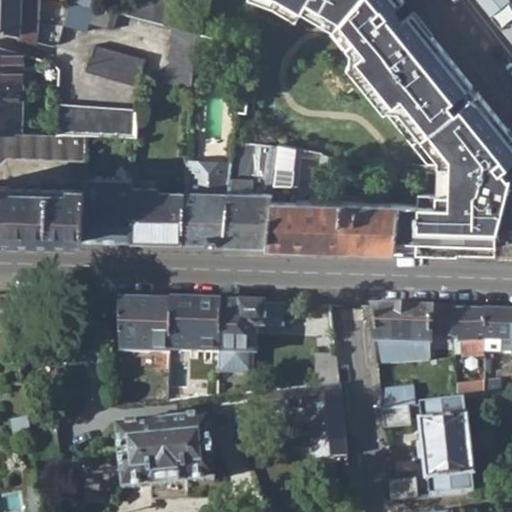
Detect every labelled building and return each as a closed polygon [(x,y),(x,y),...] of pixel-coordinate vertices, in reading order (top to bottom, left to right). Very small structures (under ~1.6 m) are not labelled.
[(38,0),(0,0),(0,28),(6,30),(5,33),(38,43),(38,0)] [(70,0),(63,23),(87,29),(89,21),(93,6),(89,4),(73,0),(70,0)] [(183,0),(125,0),(122,13),(154,21),(174,27),(195,32),(199,34),(207,6),(183,0)] [(415,203),(399,202),(393,247),(494,250),(495,232),(509,173),(511,170),(511,131),(483,96),(430,32),(426,36),(407,13),(401,18),(391,7),(399,0),(281,0),(308,14),(314,4),(333,15),(348,33),(339,40),(351,54),(342,62),(424,162),(423,191),(415,191),(415,203)] [(511,0),(481,0),(511,39),(511,12),(511,0)] [(314,4),(308,14),(328,26),(339,40),(348,33),(333,15),(314,4)] [(118,12),(93,6),(89,21),(114,28),(118,12)] [(190,87),(195,32),(174,27),(170,41),(173,42),(170,58),(172,58),(164,81),(190,87)] [(141,74),(144,59),(104,47),(94,44),(90,55),(86,55),(83,62),(89,64),(88,69),(137,82),(137,73),(141,74)] [(0,48),(0,83),(22,84),(23,55),(0,48)] [(0,83),(0,131),(21,132),(22,84),(0,83)] [(56,102),(54,133),(84,134),(135,136),(136,106),(56,102)] [(54,133),(21,132),(0,131),(0,160),(1,160),(8,157),(83,159),(84,134),(54,133)] [(221,242),(264,243),(273,191),(261,190),(266,142),(234,140),(231,162),(227,192),(221,242)] [(264,243),(375,246),(380,202),(298,200),(303,147),(278,144),(273,191),(264,243)] [(181,241),(221,242),(227,192),(231,162),(184,161),(181,191),(181,241)] [(511,170),(509,173),(495,232),(494,250),(511,250),(511,170)] [(80,237),(131,239),(133,186),(133,182),(83,181),(82,187),(80,237)] [(0,234),(80,237),(82,187),(0,184),(0,234)] [(131,239),(181,241),(181,191),(158,190),(158,187),(133,186),(131,239)] [(375,246),(393,247),(399,202),(380,202),(375,246)] [(0,331),(15,330),(11,295),(0,294),(0,331)] [(39,296),(11,295),(15,330),(17,339),(38,337),(39,296)] [(168,356),(168,353),(170,300),(118,298),(119,354),(168,356)] [(221,302),(170,300),(168,353),(219,355),(221,302)] [(257,355),(258,327),(284,327),(286,304),(221,302),(219,355),(219,374),(252,375),(252,355),(257,355)] [(371,306),(377,364),(413,361),(431,360),(433,335),(455,336),(455,308),(371,306)] [(484,354),(485,309),(455,308),(455,336),(455,350),(455,353),(463,354),(463,356),(484,354)] [(484,354),(511,353),(511,310),(485,309),(484,354)] [(313,354),(316,385),(336,384),(334,353),(313,354)] [(456,385),(455,402),(462,402),(481,399),(482,382),(456,385)] [(340,415),(336,384),(316,385),(304,387),(307,419),(340,415)] [(413,387),(379,391),(382,411),(408,408),(413,408),(413,387)] [(115,423),(122,488),(213,479),(206,413),(200,414),(198,396),(175,398),(177,417),(115,423)] [(462,414),(462,402),(455,402),(419,406),(420,422),(418,424),(426,480),(417,481),(417,478),(389,481),(391,500),(471,492),(470,475),(473,475),(465,415),(462,414)] [(412,425),(408,408),(382,411),(384,430),(412,425)] [(12,421),(14,437),(30,434),(30,431),(28,418),(12,421)] [(58,428),(30,431),(30,434),(33,462),(62,458),(58,428)] [(27,485),(30,511),(40,511),(36,484),(27,485)]
